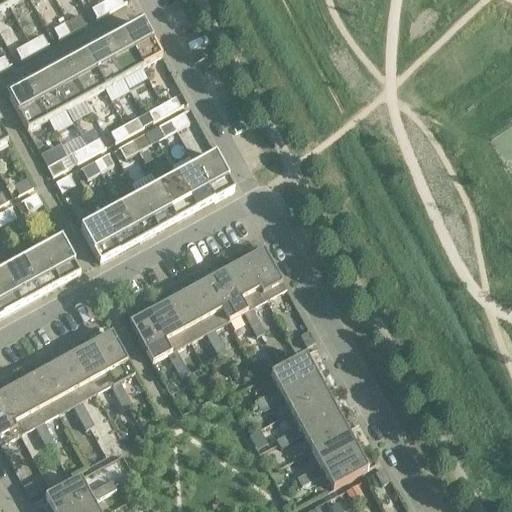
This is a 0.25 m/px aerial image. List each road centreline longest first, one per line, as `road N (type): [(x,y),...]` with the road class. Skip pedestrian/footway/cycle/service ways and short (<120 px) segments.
road 1 (residential): [(433,511),(256,198)]
road 2 (residential): [(0,342),(256,198)]
road 3 (residential): [(256,198),(146,0)]
